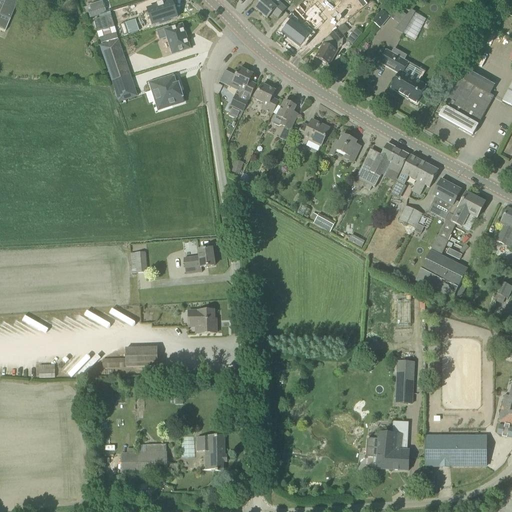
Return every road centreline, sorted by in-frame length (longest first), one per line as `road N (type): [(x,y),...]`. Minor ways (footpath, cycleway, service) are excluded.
road 1 (unclassified): [(261,511),(252,375),(210,87),(218,56),(242,33)]
road 2 (secondary): [(511,198),(399,140),(242,33)]
road 3 (unclassified): [(279,511),(434,502),(488,482),(511,463)]
